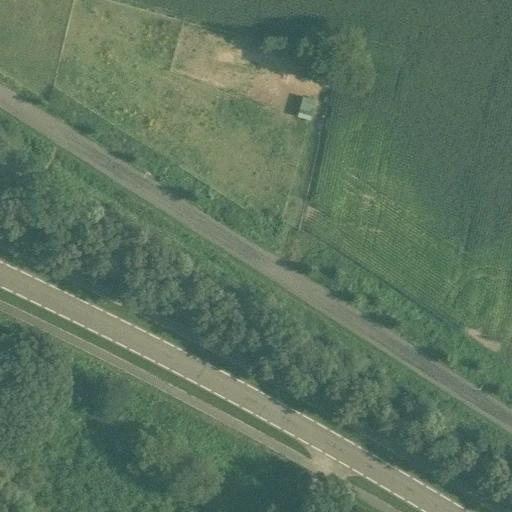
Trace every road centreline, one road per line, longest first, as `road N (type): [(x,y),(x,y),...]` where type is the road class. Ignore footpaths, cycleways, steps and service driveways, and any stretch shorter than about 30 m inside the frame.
road 1 (unclassified): [(511,422),(0,96)]
road 2 (tertiary): [(0,274),(217,382),(446,511)]
